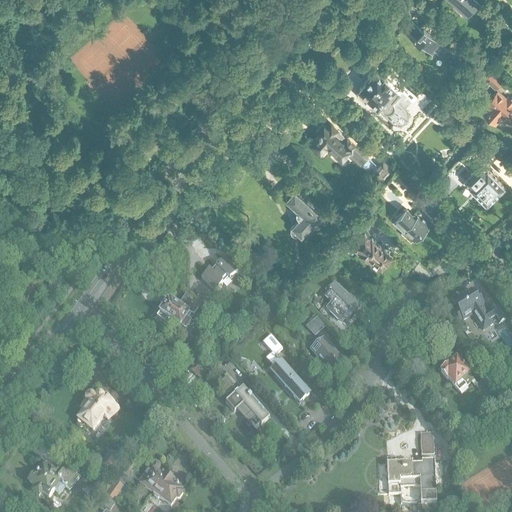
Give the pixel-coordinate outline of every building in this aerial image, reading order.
[(481,7),(479,4),(474,0),(451,0),(468,15),(471,12),(480,13),(481,7)] [(422,29),(417,24),(410,19),(401,28),(419,45),(420,44),(432,55),(435,52),(444,59),(451,51),(452,53),(450,55),(461,65),(470,55),(454,40),(447,48),(441,42),(440,44),(423,28),(422,29)] [(170,36),(176,46),(185,41),(180,31),(170,36)] [(403,85),(394,77),(378,62),(373,69),(376,71),(359,89),(378,107),(378,106),(383,111),(385,113),(387,113),(390,113),(392,112),(394,110),(394,109),(394,107),(394,104),(393,102),(401,94),(398,91),(403,85)] [(495,88),(503,78),(491,68),(483,78),(495,88)] [(501,118),(510,126),(511,123),(511,99),(508,96),(507,98),(498,90),(485,104),(487,106),(481,113),(495,125),(501,118)] [(342,160),(353,148),(355,145),(331,124),(327,128),(323,125),(317,132),(320,134),(311,144),(323,155),(329,148),(342,160)] [(481,141),(476,146),(481,150),(478,153),(485,161),(493,153),(486,145),(485,146),(481,141)] [(355,145),(353,148),(376,169),(374,171),(384,180),(393,170),(383,161),(378,167),(355,145)] [(480,164),(464,180),(470,187),(469,188),(486,205),(504,187),(487,170),(486,171),(480,164)] [(294,191),(293,190),(290,190),(287,191),(286,192),(286,194),(286,197),(287,199),(298,209),(296,211),(296,212),(297,215),(298,217),(300,218),(291,228),(291,229),(291,231),(291,232),(292,233),(293,234),(294,234),(296,234),(298,234),(301,233),(302,234),(320,213),(294,191)] [(430,191),(427,195),(436,205),(440,201),(430,191)] [(424,208),(431,202),(425,197),(419,203),(424,208)] [(363,227),(372,217),(364,210),(355,220),(363,227)] [(415,239),(416,240),(429,227),(417,216),(415,218),(410,214),(408,215),(405,213),(396,223),(397,224),(396,224),(404,231),(405,230),(411,235),(409,237),(414,241),(415,239)] [(364,232),(352,246),(359,252),(358,252),(366,259),(368,257),(382,269),(393,256),(385,250),(386,249),(379,244),(372,237),(371,238),(364,232)] [(226,278),(230,281),(238,273),(224,260),(216,268),(217,268),(211,274),(209,272),(201,280),(215,294),(223,285),(221,283),(226,278)] [(355,316),(361,310),(335,285),(332,288),(330,287),(325,292),(329,295),(324,300),(331,307),(328,311),(341,323),(344,320),(351,326),(356,321),(358,318),(355,316)] [(453,302),(452,303),(449,305),(460,322),(462,320),(464,322),(472,316),(483,333),(494,326),(493,324),(496,322),(498,325),(506,321),(498,308),(486,315),(471,291),(461,297),(460,296),(452,301),(453,302)] [(160,314),(157,319),(167,325),(169,321),(180,329),(181,328),(186,332),(191,323),(188,321),(192,316),(191,316),(192,315),(193,316),(199,308),(190,302),(191,300),(186,295),(180,304),(176,301),(174,304),(170,301),(169,303),(168,302),(165,306),(162,308),(161,309),(160,310),(160,313),(159,314),(160,314)] [(198,305),(209,315),(218,306),(207,296),(198,305)] [(326,327),(318,318),(307,328),(315,337),(326,327)] [(271,336),(262,344),(274,357),(275,357),(283,350),(271,336)] [(330,376),(345,363),(334,352),(335,351),(324,339),(309,352),(317,361),(318,360),(323,365),(322,366),(330,376)] [(201,380),(211,369),(201,360),(191,371),(201,380)] [(447,381),(448,380),(459,393),(474,381),(457,361),(448,368),(444,368),(442,370),(441,374),(447,381)] [(290,396),(291,395),(299,404),(309,395),(281,364),(271,373),(286,390),(285,391),(290,396)] [(226,396),(238,385),(228,374),(224,377),(225,379),(218,386),(226,396)] [(504,403),(489,385),(484,380),(476,387),(496,410),(497,409),(499,411),(507,406),(504,403)] [(270,419),(243,389),(239,393),(238,392),(234,395),(235,396),(226,404),(234,414),(236,412),(249,427),(252,425),(255,429),(260,425),(261,426),(270,419)] [(84,428),(86,427),(93,432),(105,417),(108,421),(119,411),(106,396),(100,396),(100,395),(97,395),(95,398),(92,396),(89,396),(86,399),(87,403),(81,411),(84,413),(78,420),(77,422),(77,424),(77,425),(78,427),(79,428),(80,429),(82,429),(83,429),(84,428)] [(421,436),(422,457),(434,456),(433,435),(421,436)] [(110,473),(120,460),(110,453),(100,466),(110,473)] [(437,504),(434,463),(422,464),(422,466),(412,466),(412,464),(395,465),(395,460),(387,460),(389,496),(401,495),(401,504),(421,503),(421,505),(437,504)] [(155,462),(150,470),(149,469),(138,485),(139,485),(136,489),(142,494),(145,490),(153,496),(154,499),(158,502),(160,502),(171,509),(177,501),(179,503),(184,495),(182,494),(183,492),(174,486),(176,484),(165,476),(164,478),(163,477),(165,474),(160,471),(162,468),(159,464),(155,462)] [(60,497),(66,489),(71,492),(81,479),(63,465),(57,473),(47,466),(45,469),(43,467),(36,476),(34,475),(28,483),(36,489),(33,493),(40,499),(43,496),(49,501),(55,493),(60,497)] [(124,488),(123,488),(129,480),(123,476),(117,484),(116,483),(106,496),(106,497),(114,502),(124,488)] [(112,487),(100,478),(95,485),(106,494),(112,487)] [(116,504),(114,502),(106,497),(100,505),(110,511),(116,504)]
